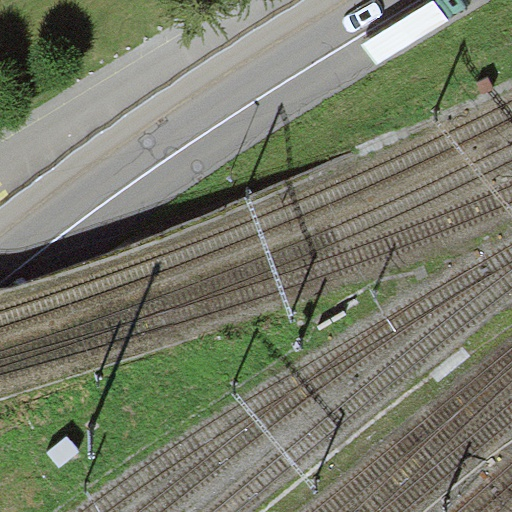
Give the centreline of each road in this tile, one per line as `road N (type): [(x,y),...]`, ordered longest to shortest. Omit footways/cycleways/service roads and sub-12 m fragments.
road 1 (primary): [(421,0),(213,131),(0,282)]
road 2 (residential): [(265,0),(0,163)]
